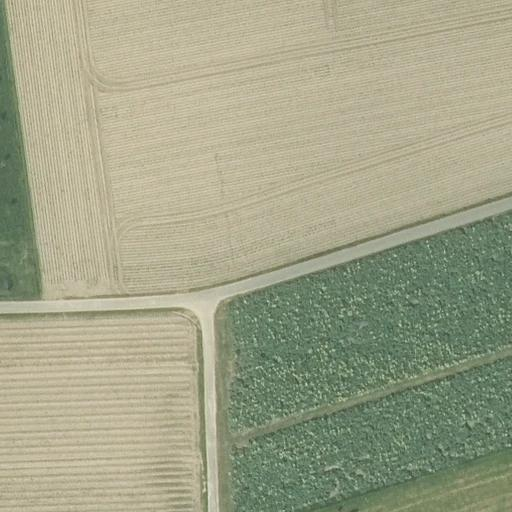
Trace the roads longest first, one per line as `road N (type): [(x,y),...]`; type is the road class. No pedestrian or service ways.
road 1 (track): [(511,204),(206,300),(0,307)]
road 2 (track): [(206,300),(212,511)]
